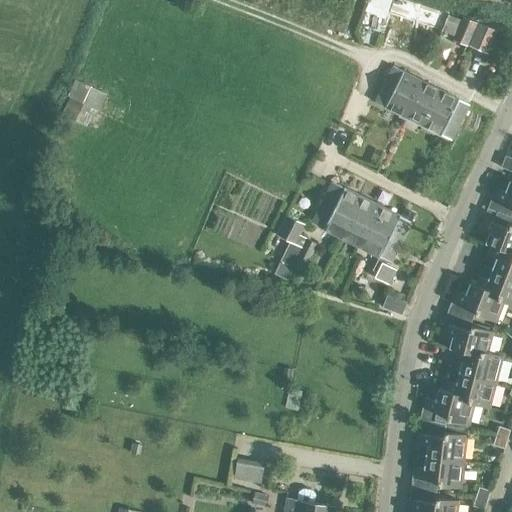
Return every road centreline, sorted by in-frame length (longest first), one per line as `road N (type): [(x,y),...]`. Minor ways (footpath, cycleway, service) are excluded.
road 1 (unclassified): [(390,511),(413,341),(511,105)]
road 2 (track): [(222,0),(368,57),(394,54),(509,112)]
road 3 (track): [(331,157),(458,220)]
